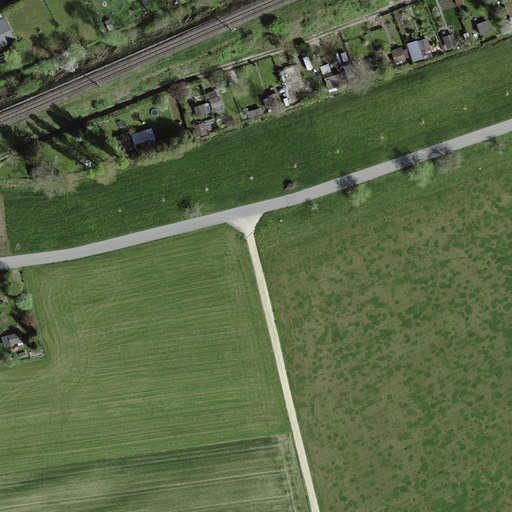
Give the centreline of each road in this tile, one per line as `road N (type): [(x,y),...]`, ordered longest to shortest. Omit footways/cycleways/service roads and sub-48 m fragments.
road 1 (residential): [(511,118),(244,210),(88,251),(0,264)]
road 2 (track): [(410,0),(172,85),(0,161)]
road 3 (track): [(244,210),(315,511)]
